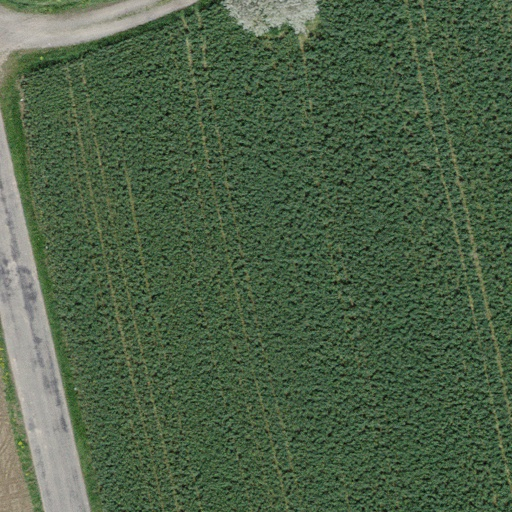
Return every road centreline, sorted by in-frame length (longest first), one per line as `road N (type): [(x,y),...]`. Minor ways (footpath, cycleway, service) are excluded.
road 1 (unclassified): [(0,122),(86,511)]
road 2 (track): [(165,0),(0,27)]
